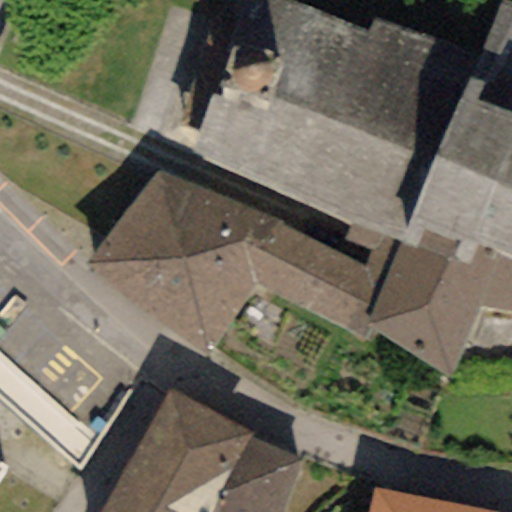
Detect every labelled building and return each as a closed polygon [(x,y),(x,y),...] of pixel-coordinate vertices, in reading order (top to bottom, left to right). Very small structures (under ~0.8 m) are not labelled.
[(511,5),(499,0),(498,0),(475,56),(376,18),(372,35),(279,0),(247,0),(192,151),(347,224),(400,242),(467,264),(476,243),(491,249),(505,255),(511,257),(511,5)] [(335,255),(157,171),(86,268),(206,355),(252,287),(359,343),(373,329),(363,323),(400,242),(347,224),(335,255)] [(511,257),(505,255),(491,249),(476,243),(467,264),(400,242),(363,323),(373,329),(449,377),(482,309),(511,314),(511,257)] [(220,511),(249,434),(168,392),(98,511),(220,511)] [(282,511),(301,463),(249,434),(220,511),(282,511)] [(491,511),(373,490),(368,511),(491,511)]
